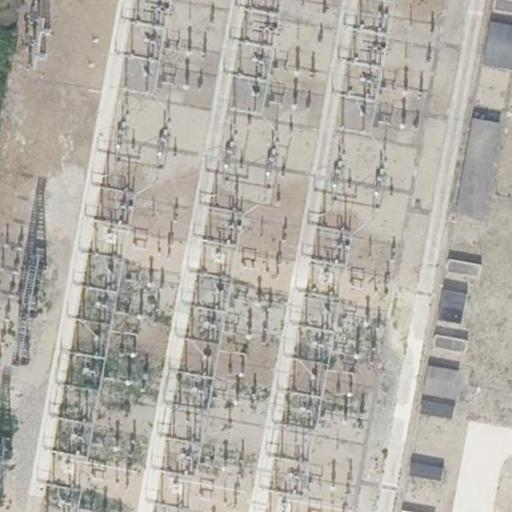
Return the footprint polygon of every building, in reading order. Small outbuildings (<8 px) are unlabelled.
[(511,3),(495,1),(493,14),(511,17),(511,3)] [(511,29),(491,25),(483,69),(511,74),(511,29)] [(473,122),(456,219),(487,225),(504,127),(473,122)] [(480,269),(448,263),(446,277),(478,283),(480,269)] [(467,297),(443,292),(436,326),(461,330),(467,297)] [(467,346),(436,340),(433,354),(464,360),(467,346)] [(460,376),(428,370),(422,399),(455,405),(460,376)] [(453,410),(422,404),(420,418),(451,423),(453,410)] [(443,468),(411,462),(408,477),(440,483),(443,468)]
